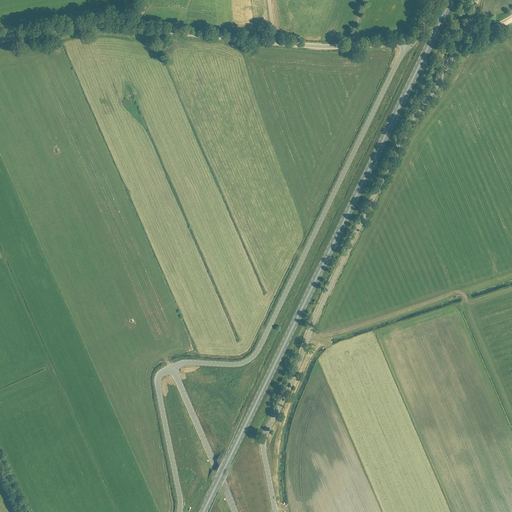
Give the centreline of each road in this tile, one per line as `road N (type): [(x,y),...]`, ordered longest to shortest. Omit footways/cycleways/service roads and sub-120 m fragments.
road 1 (primary): [(203,511),(450,0)]
road 2 (unclassified): [(274,511),(264,436),(394,152),(476,0)]
road 3 (unclassified): [(407,45),(253,355),(236,364),(172,367)]
road 4 (unclassified): [(0,39),(108,24),(309,45),(407,45)]
road 5 (tertiary): [(235,511),(172,367)]
road 6 (tertiary): [(172,367),(157,378),(179,511)]
